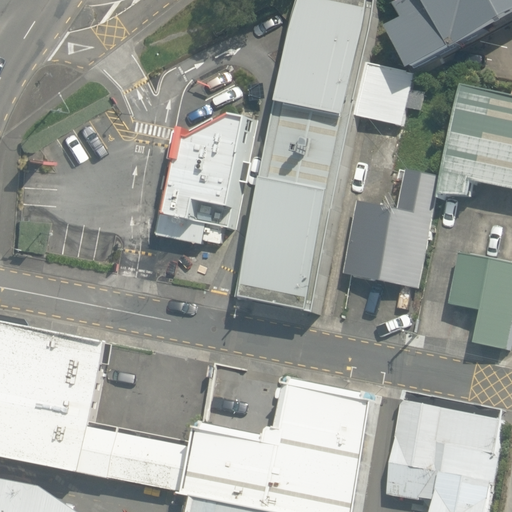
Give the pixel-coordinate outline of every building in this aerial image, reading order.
[(365,61),(380,0),(300,0),(241,297),(317,312),(354,114),(365,61)] [(511,0),(399,0),(401,2),(398,4),(406,17),(390,26),(413,67),(453,46),(455,48),(511,16),(511,0)] [(365,61),(354,114),(403,126),(407,107),(422,111),(426,92),(411,89),(415,73),(365,61)] [(511,93),(463,83),(441,190),(471,196),(474,180),(511,187),(511,93)] [(181,159),(170,212),(162,210),(158,233),(205,243),(206,239),(222,242),(225,225),(234,227),(244,180),(250,181),(254,161),(248,160),(257,117),(236,113),(221,121),(218,116),(193,129),(187,128),(186,132),(176,130),(171,157),(181,159)] [(359,200),(345,273),(420,289),(442,175),(408,168),(407,170),(401,169),(399,179),(405,180),(400,207),(359,200)] [(511,351),(511,348),(511,262),(464,253),(453,306),(485,312),(479,344),(511,351)] [(105,342),(0,319),(0,453),(197,492),(208,444),(94,424),(105,342)] [(194,503),(240,511),(359,511),(382,406),(295,388),(287,444),(209,432),(208,444),(197,492),(194,503)] [(490,511),(507,420),(406,403),(389,501),(440,510),(439,511),(490,511)] [(0,479),(0,511),(87,511),(54,490),(0,479)] [(240,511),(194,503),(191,511),(240,511)]
